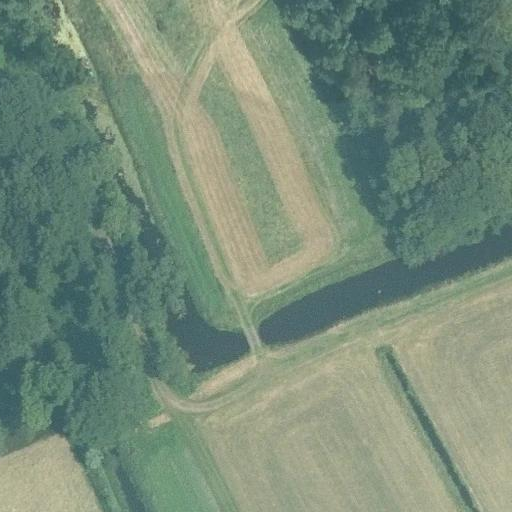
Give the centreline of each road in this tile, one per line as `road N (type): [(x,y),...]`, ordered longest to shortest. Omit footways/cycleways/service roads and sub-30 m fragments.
road 1 (track): [(94,454),(134,423),(150,397),(182,407),(255,384),(511,274)]
road 2 (track): [(1,0),(150,397)]
